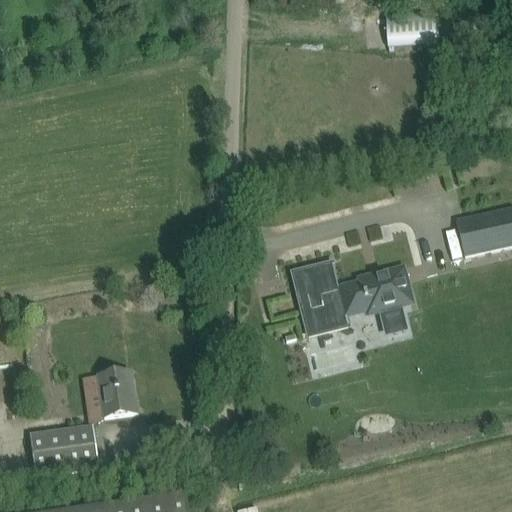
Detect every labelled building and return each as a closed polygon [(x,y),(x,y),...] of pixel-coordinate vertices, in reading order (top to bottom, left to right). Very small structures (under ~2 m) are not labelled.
[(404,17),(386,18),(387,50),(437,48),(437,45),(499,42),(498,16),(436,20),(435,16),(404,17)] [(511,212),(456,225),(463,260),(511,250),(511,212)] [(360,286),(339,292),(332,266),(291,276),(307,341),(349,331),(346,319),(368,314),(369,318),(379,315),(385,342),(409,337),(402,309),(411,307),(402,272),(376,279),(376,282),(368,284),(368,282),(360,284),(360,286)] [(34,331),(22,332),(28,386),(31,422),(43,421),(40,385),(34,331)] [(130,376),(110,379),(98,380),(104,422),(138,417),(137,411),(135,412),(130,376)] [(93,430),(73,433),(56,435),(55,425),(32,427),(33,438),(29,439),(35,479),(98,470),(93,430)] [(188,511),(186,497),(82,511),(188,511)]
